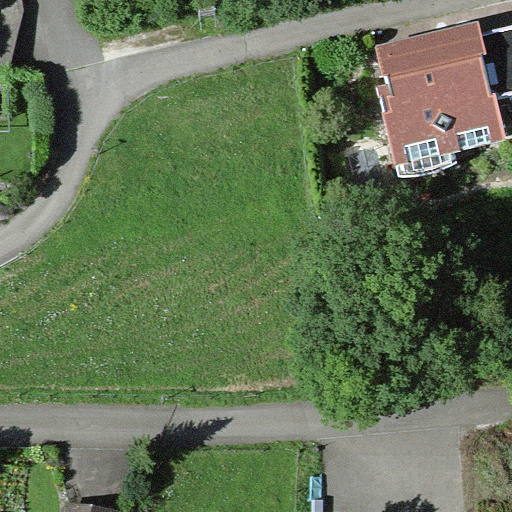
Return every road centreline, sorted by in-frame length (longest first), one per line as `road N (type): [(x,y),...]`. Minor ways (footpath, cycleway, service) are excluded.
road 1 (residential): [(0,245),(63,182),(83,103),(165,62),(425,0)]
road 2 (residential): [(0,423),(453,410)]
